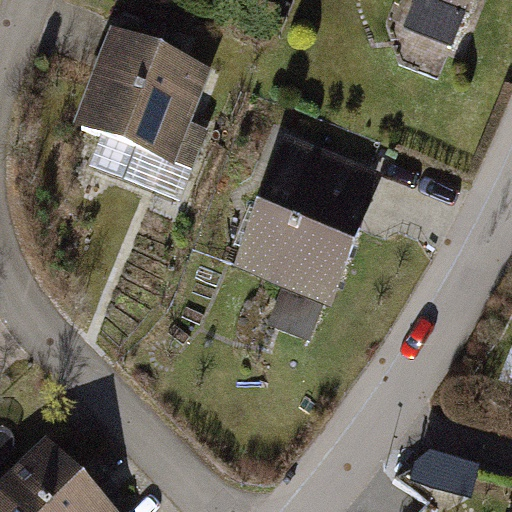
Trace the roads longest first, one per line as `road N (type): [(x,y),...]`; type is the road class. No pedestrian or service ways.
road 1 (residential): [(511,204),(464,299),(311,511)]
road 2 (residential): [(0,263),(33,322),(209,511)]
